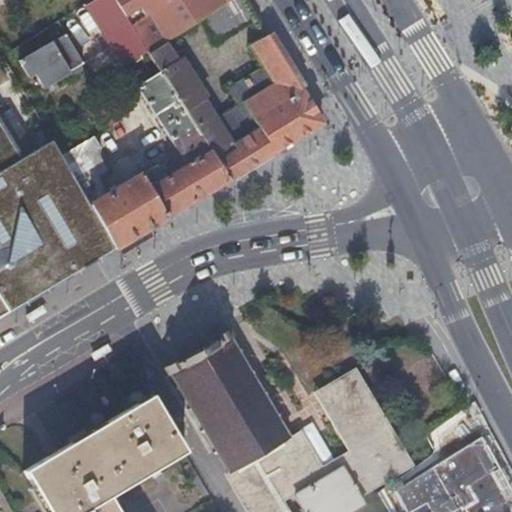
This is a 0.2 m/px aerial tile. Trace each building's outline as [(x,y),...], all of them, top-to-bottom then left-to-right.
[(121,62),(143,48),(112,0),(90,0),(84,4),(121,62)] [(215,6),(224,0),(112,0),(143,48),(144,50),(215,6)] [(248,6),(244,0),(224,0),(215,6),(225,21),(231,17),(248,6)] [(235,23),(252,13),(248,6),(231,17),(235,23)] [(83,62),(65,31),(18,58),(27,76),(32,74),(40,88),(66,74),(65,72),(83,62)] [(156,69),(226,181),(240,172),(319,121),(265,33),(246,44),(260,68),(253,72),(263,89),(239,104),(255,129),(233,142),(225,130),(221,132),(177,60),(173,61),(162,42),(145,52),(156,69)] [(109,245),(111,249),(226,181),(156,69),(134,82),(184,160),(163,173),(155,161),(106,191),(96,174),(104,170),(94,154),(97,146),(90,137),(59,156),(109,245)] [(56,277),(109,245),(59,156),(50,140),(32,150),(0,92),(0,304),(2,309),(56,277)] [(105,123),(123,112),(114,97),(95,109),(105,123)] [(122,146),(127,143),(122,135),(117,138),(122,146)] [(233,338),(229,330),(216,338),(217,339),(178,363),(177,362),(161,371),(166,379),(172,375),(179,386),(175,388),(178,392),(181,390),(192,408),(189,409),(191,412),(194,411),(204,429),(202,431),(203,433),(206,432),(217,451),(214,452),(216,455),(218,454),(252,511),(288,511),(283,503),(295,496),(304,511),(350,511),(364,504),(350,483),(366,474),(374,485),(407,465),(354,373),(324,391),(361,456),(311,484),(287,443),(289,441),(277,420),(280,418),(279,415),(275,418),(263,398),(266,396),(264,393),(261,394),(250,377),(254,375),(253,372),(249,375),(237,356),(241,353),(239,349),(235,352),(229,341),(233,338)] [(117,511),(109,499),(186,451),(151,395),(25,474),(47,511),(117,511)] [(511,511),(511,503),(460,408),(423,431),(438,465),(392,492),(401,511),(511,511)]
